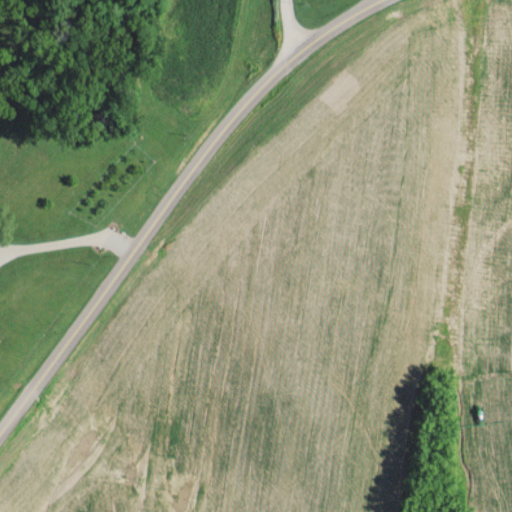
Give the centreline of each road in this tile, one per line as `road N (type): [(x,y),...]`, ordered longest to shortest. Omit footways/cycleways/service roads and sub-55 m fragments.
road 1 (tertiary): [(138,248),(268,82),(377,0)]
road 2 (tertiary): [(0,436),(138,248)]
